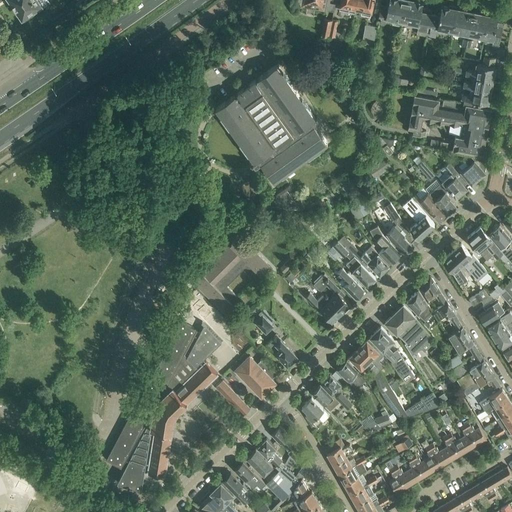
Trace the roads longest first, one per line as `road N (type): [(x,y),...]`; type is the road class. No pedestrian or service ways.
road 1 (primary): [(0,138),(195,0)]
road 2 (unclassified): [(281,395),(428,252)]
road 3 (residential): [(80,107),(228,0)]
road 4 (unclassified): [(163,511),(281,395)]
road 5 (residential): [(511,383),(428,252)]
road 6 (primary): [(152,0),(30,82)]
road 7 (residential): [(350,511),(281,395)]
road 8 (residential): [(412,511),(423,493),(463,469),(486,468),(511,453)]
